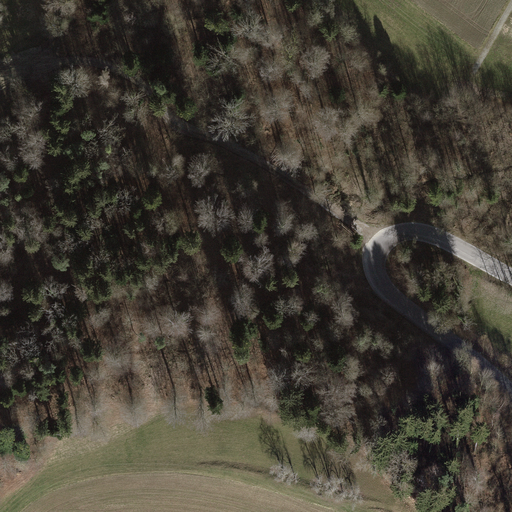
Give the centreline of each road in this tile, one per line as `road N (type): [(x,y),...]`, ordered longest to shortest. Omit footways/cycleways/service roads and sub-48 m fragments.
road 1 (track): [(384,242),(247,151),(174,123),(115,68),(56,65),(0,120)]
road 2 (tertiary): [(511,276),(421,232),(395,234),(377,259),(390,293),(511,391)]
